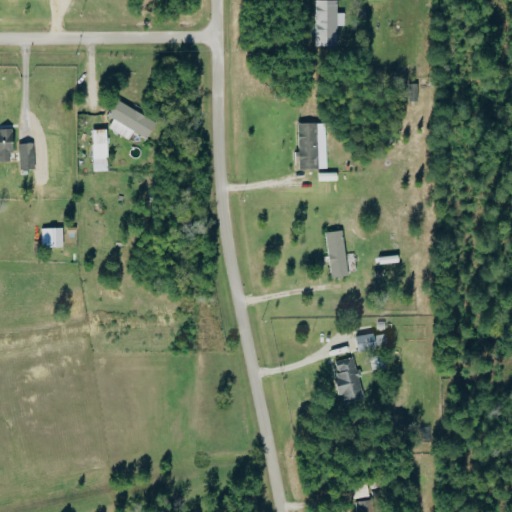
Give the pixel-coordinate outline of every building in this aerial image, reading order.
[(335,27),(343,26),(342,14),(336,14),(336,0),(313,1),(314,47),(336,46),(335,27)] [(407,101),(417,102),(417,84),(408,84),(407,101)] [(111,120),(106,129),(127,140),(131,132),(144,139),(153,123),(114,101),(105,117),(111,120)] [(296,124),(297,171),(317,170),(316,123),(296,124)] [(33,170),(31,144),(17,144),(18,170),(33,170)] [(60,229),(48,229),(49,248),(61,248),(60,229)] [(346,277),(341,231),(324,233),(329,279),(346,277)] [(353,337),(355,353),(374,350),(372,334),(353,337)] [(340,405),(362,400),(352,358),(330,363),(340,405)] [(371,511),(371,501),(353,502),(353,511),(371,511)]
